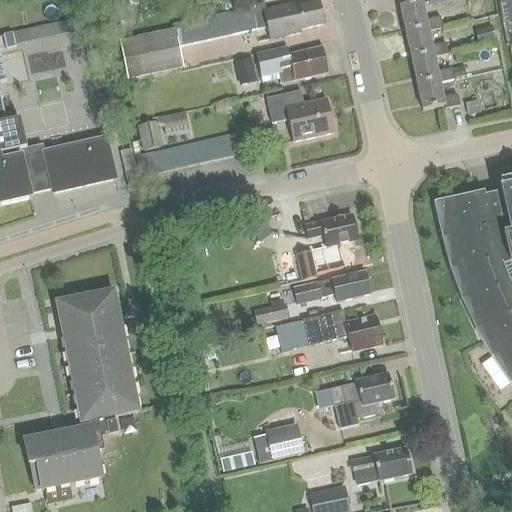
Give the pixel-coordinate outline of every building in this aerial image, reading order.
[(427,29),(428,33),(442,30),(439,19),(425,22),(421,3),(399,8),(404,34),(427,29)] [(177,47),(185,46),(267,28),(270,40),(298,34),(297,31),(321,26),(317,4),(294,9),(293,6),(264,12),(263,6),(240,11),(240,13),(173,27),(174,31),(118,43),(126,82),(182,70),(177,47)] [(65,46),(60,22),(0,34),(0,43),(1,49),(26,44),(28,54),(65,46)] [(404,34),(410,60),(432,56),(433,59),(447,56),(445,44),(431,47),(428,33),(427,29),(404,34)] [(286,49),(255,57),(261,80),(278,76),(280,86),(294,83),(307,81),(307,79),(326,75),(321,50),(288,58),(286,49)] [(42,147),(26,151),(19,121),(6,124),(0,97),(2,97),(0,86),(0,81),(6,80),(0,53),(0,207),(30,200),(29,195),(51,190),(52,195),(116,181),(106,139),(44,153),(42,147)] [(438,84),(452,81),(453,81),(450,71),(436,74),(433,59),(432,56),(410,60),(415,86),(438,82),(438,84)] [(242,84),(258,80),(252,59),(236,63),(242,84)] [(464,69),(451,71),(453,81),(466,78),(464,69)] [(438,82),(415,86),(421,113),(443,108),(443,110),(458,107),(456,96),(442,99),(438,84),(438,82)] [(325,101),(302,106),(300,94),(265,101),(270,126),(288,122),(293,144),(333,135),(325,101)] [(157,123),(137,127),(142,153),(162,149),(158,129),(186,123),(184,114),(156,120),(157,123)] [(259,130),(243,134),(248,155),(263,152),(259,130)] [(243,134),(231,137),(236,158),(248,155),(243,134)] [(231,137),(219,139),(224,160),(236,158),(231,137)] [(219,139),(207,142),(212,163),(224,160),(219,139)] [(207,142),(195,145),(200,166),(212,163),(207,142)] [(195,145),(183,147),(188,169),(200,166),(195,145)] [(183,147),(171,150),(176,171),(188,169),(183,147)] [(171,150),(159,153),(164,174),(176,171),(171,150)] [(159,153),(147,155),(152,177),(164,174),(159,153)] [(511,185),(511,188),(498,191),(498,195),(484,198),(483,194),(432,205),(439,242),(450,277),(464,312),(481,344),(501,376),(511,389),(511,271),(510,265),(511,264),(511,185)] [(325,250),(357,243),(351,217),(304,227),(307,241),(322,238),(325,250)] [(295,257),(301,283),(316,280),(310,253),(295,257)] [(297,307),(334,298),(336,305),(370,297),(364,274),(293,291),(297,307)] [(113,293),(56,305),(81,425),(88,424),(89,430),(24,443),(34,493),(41,491),(41,492),(101,480),(96,455),(104,453),(101,441),(118,437),(114,419),(138,414),(113,293)] [(285,306),(253,313),(256,327),(289,320),(285,306)] [(297,350),(307,348),(308,350),(348,339),(351,354),(381,347),(375,319),(345,327),(341,314),(301,324),(291,327),(297,350)] [(208,381),(202,355),(190,358),(196,384),(208,381)] [(355,386),(339,390),(331,392),(340,431),(358,427),(353,405),(359,403),(360,409),(365,408),(365,411),(376,409),(376,406),(392,402),(387,376),(354,383),(355,386)] [(271,462),(271,464),(303,456),(296,426),(265,434),(265,437),(253,440),(259,465),(271,462)] [(351,463),(355,477),(357,488),(377,483),(377,484),(411,476),(405,450),(351,463)] [(252,454),(223,461),(226,471),(254,464),(252,454)] [(349,511),(344,488),(308,496),(311,511),(349,511)] [(12,511),(32,511),(31,503),(11,507),(12,511)]
